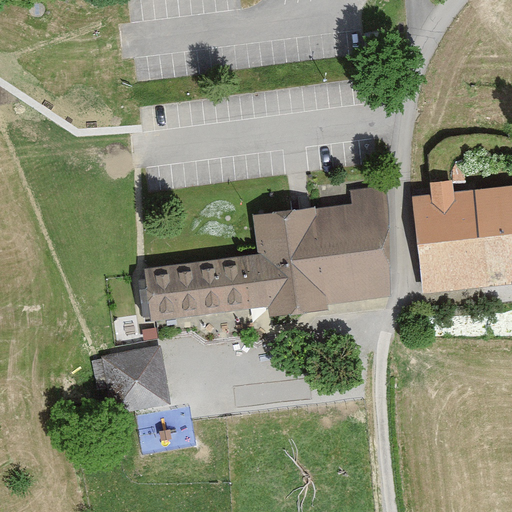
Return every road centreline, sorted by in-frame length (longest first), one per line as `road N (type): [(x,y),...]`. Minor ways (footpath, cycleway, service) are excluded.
road 1 (track): [(392,511),(382,358),(399,283),(406,118)]
road 2 (unclassified): [(406,118),(418,63),(455,0)]
